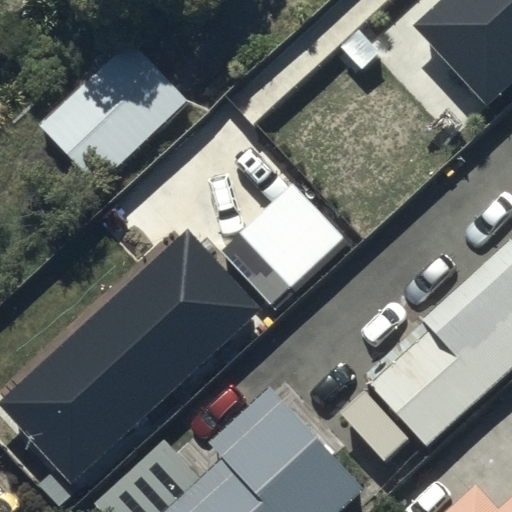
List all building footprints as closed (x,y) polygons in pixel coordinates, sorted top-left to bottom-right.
[(511,0),(440,0),(412,26),(484,106),(511,80),(511,0)] [(128,55),(41,140),(101,202),(189,117),(128,55)] [(227,151),(266,194),(372,97),(344,67),(303,105),(274,74),(190,151),(207,169),(227,151)] [(347,236),(296,183),(246,232),(297,284),(347,236)] [(263,306),(189,227),(0,404),(74,482),(263,306)] [(380,401),(431,454),(511,379),(511,247),(424,331),(432,339),(379,389),(385,396),(380,401)] [(224,475),(184,511),(365,511),(368,509),(271,406),(212,462),(224,475)] [(470,511),(487,511),(479,503),(470,511)]
